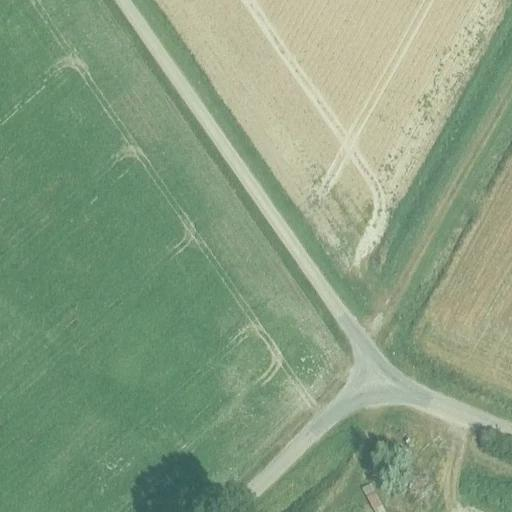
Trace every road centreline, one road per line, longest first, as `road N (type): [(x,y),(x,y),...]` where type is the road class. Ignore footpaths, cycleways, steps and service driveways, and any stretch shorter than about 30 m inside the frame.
road 1 (unclassified): [(377,365),(121,0)]
road 2 (track): [(511,90),(366,352)]
road 3 (unclassified): [(227,511),(377,365)]
road 4 (unclassified): [(511,437),(397,388),(377,365)]
